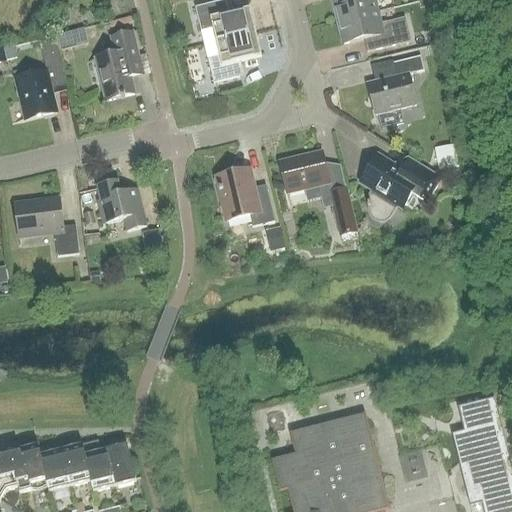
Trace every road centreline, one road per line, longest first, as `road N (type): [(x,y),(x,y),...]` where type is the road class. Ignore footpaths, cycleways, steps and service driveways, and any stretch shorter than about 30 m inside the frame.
road 1 (residential): [(0,169),(128,139),(174,143),(273,119),(303,81),(290,0)]
road 2 (secondary): [(511,117),(484,0)]
